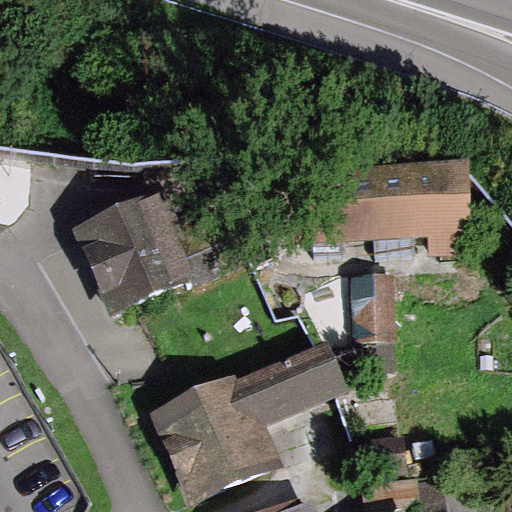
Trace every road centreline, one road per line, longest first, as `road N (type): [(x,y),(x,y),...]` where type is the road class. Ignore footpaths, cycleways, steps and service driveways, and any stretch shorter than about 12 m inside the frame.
road 1 (residential): [(0,268),(82,385),(139,511)]
road 2 (motorway): [(376,0),(511,64)]
